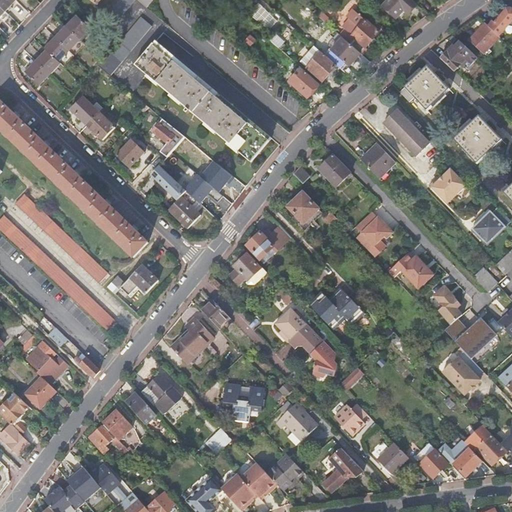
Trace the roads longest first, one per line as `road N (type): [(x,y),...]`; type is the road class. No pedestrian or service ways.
road 1 (residential): [(203,265),(11,511)]
road 2 (residential): [(4,72),(203,265)]
road 3 (residential): [(475,0),(307,136)]
road 4 (residential): [(307,136),(187,33),(164,0)]
road 5 (residential): [(307,136),(203,265)]
road 6 (unknown): [(203,265),(284,368)]
